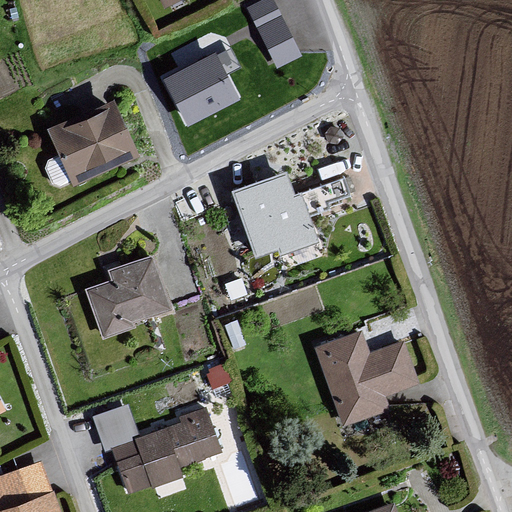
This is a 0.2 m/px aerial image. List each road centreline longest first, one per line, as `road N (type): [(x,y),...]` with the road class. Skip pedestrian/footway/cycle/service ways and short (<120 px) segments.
road 1 (residential): [(348,97),(494,489)]
road 2 (residential): [(348,97),(0,279)]
road 3 (residential): [(82,511),(0,288)]
